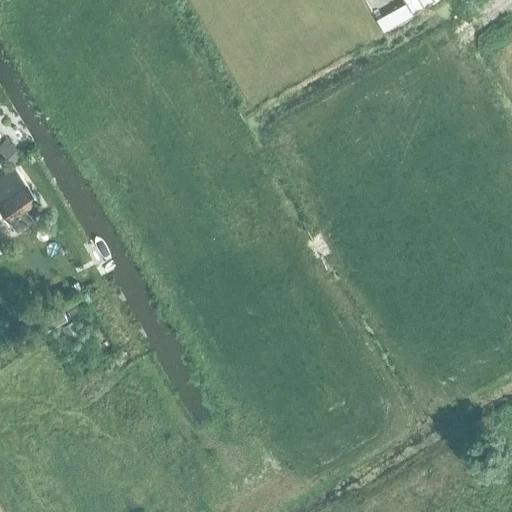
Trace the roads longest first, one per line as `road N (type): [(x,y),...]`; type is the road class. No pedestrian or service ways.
road 1 (trunk): [(6,0),(163,230),(339,511)]
road 2 (trunk): [(398,511),(89,0)]
